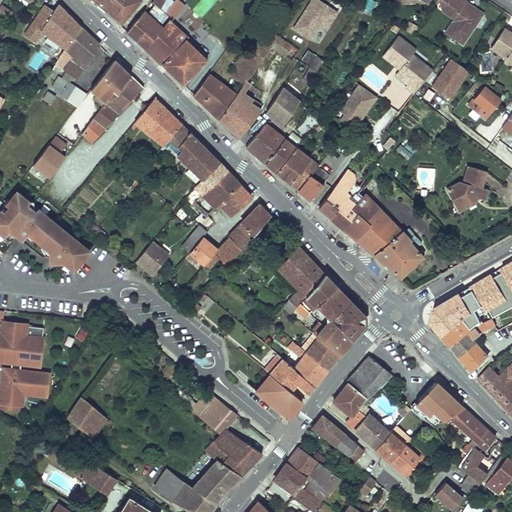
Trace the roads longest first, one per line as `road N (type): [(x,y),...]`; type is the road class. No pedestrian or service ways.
road 1 (secondary): [(71,0),(395,314)]
road 2 (residential): [(219,380),(214,347),(141,285),(96,290)]
road 3 (tertiary): [(395,314),(374,329),(289,439)]
road 4 (secondary): [(395,314),(511,428)]
road 5 (residential): [(96,290),(219,380)]
road 6 (tertiary): [(395,314),(511,247)]
